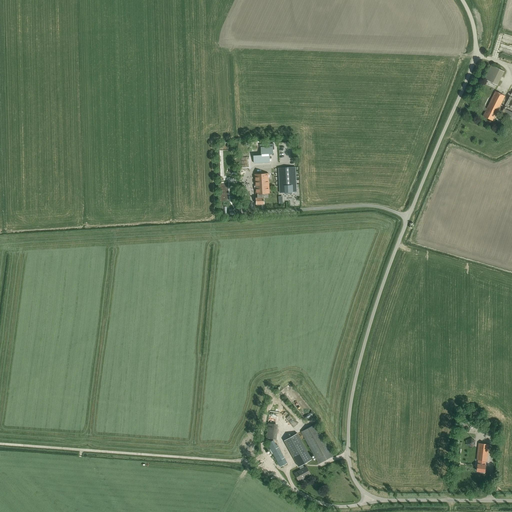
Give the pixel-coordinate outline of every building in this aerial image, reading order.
[(497,85),(504,72),(491,65),(484,79),(497,85)] [(483,116),(492,121),(505,96),(495,91),(483,116)] [(500,114),(511,120),(511,112),(503,108),(500,114)] [(273,147),(261,147),(261,156),(254,157),(254,163),(270,162),(269,154),(273,153),(273,147)] [(296,192),(295,167),(278,168),(280,193),(285,193),(285,194),(292,194),(292,192),(296,192)] [(257,198),(256,198),(256,204),(264,204),(264,197),(264,194),(269,193),(268,173),(254,174),(255,194),(257,194),(257,198)] [(303,411),(309,407),(296,388),(291,391),(303,411)] [(461,408),(459,418),(467,419),(468,409),(461,408)] [(284,416),(297,426),(301,420),(286,409),(282,413),(280,412),(277,416),(282,419),(284,416)] [(468,423),(461,422),(460,433),(466,434),(468,423)] [(301,432),(319,464),(334,456),(316,424),(301,432)] [(496,434),(497,426),(481,424),(480,433),(496,434)] [(278,429),(270,428),(269,437),(278,438),(278,429)] [(304,468),(303,465),(312,460),(297,433),(284,441),(299,467),(301,470),(295,473),(299,481),(310,474),(306,467),(304,468)] [(472,441),(471,442),(472,445),(479,442),(476,435),(470,437),(472,441)] [(479,443),(477,460),(478,460),(486,461),(487,461),(489,444),(479,443)] [(270,448),(280,467),(287,463),(277,444),(270,448)] [(477,464),(477,471),(481,472),(481,473),(484,473),(484,472),(485,465),(486,461),(478,460),(477,464)]
